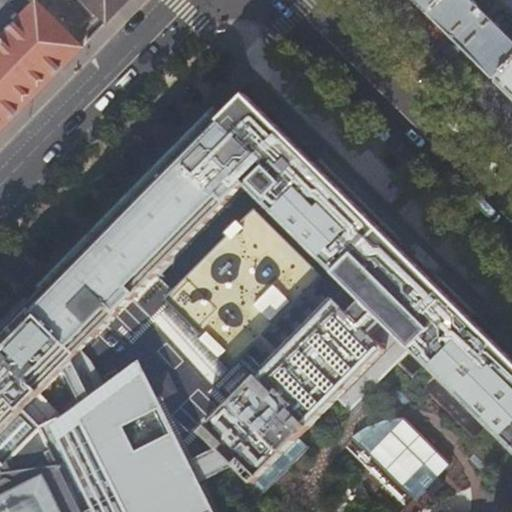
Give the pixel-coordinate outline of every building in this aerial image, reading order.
[(85,0),(107,22),(128,0),(85,0)] [(414,0),(427,13),(439,0),(414,0)] [(462,47),(494,79),(511,61),(511,0),(439,0),(427,13),(428,13),(452,37),(462,47)] [(0,131),(82,48),(36,2),(0,38),(0,131)] [(452,37),(428,13),(422,18),(447,43),(452,37)] [(511,61),(494,79),(511,96),(511,61)] [(0,511),(511,511),(511,358),(468,314),(472,310),(441,279),(437,284),(421,268),(399,246),(404,242),(321,160),(317,165),(246,95),(223,117),(217,112),(197,132),(129,202),(123,208),(48,283),(22,310),(0,332),(0,511)] [(441,279),(404,242),(399,246),(421,268),(437,284),(441,279)]
